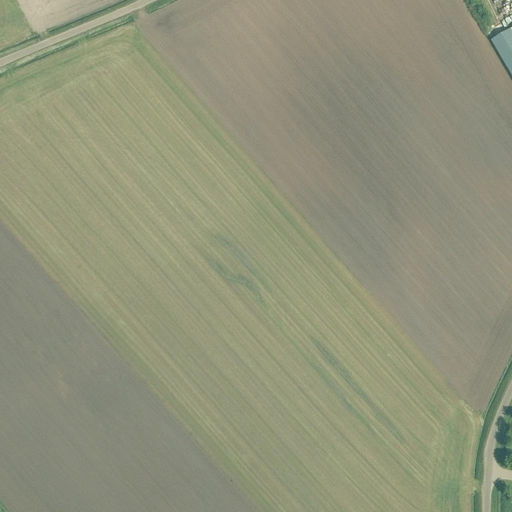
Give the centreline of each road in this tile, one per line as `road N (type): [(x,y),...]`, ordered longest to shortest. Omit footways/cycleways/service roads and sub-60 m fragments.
road 1 (unclassified): [(0,63),(150,0)]
road 2 (unclassified): [(486,511),(494,430),(511,388)]
